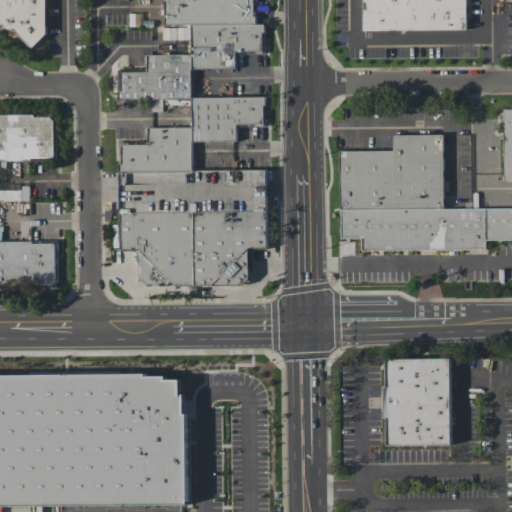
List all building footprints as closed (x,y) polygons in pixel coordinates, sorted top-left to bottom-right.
[(50,0),(37,42),(0,29),(0,0),(254,0),(254,23),(264,23),(264,50),(191,73),(191,98),(118,98),(118,74),(183,54),(191,54),(191,24),(164,24),(164,0),(50,0)] [(465,0),(466,29),(363,30),(362,0),(465,0)] [(266,169),(267,247),(248,247),(248,284),(138,284),(138,249),(119,249),(119,144),(147,144),(147,127),(191,127),(191,97),(264,96),(264,124),(236,124),(236,141),(191,141),(191,169),(266,169)] [(503,108),(511,108),(511,179),(504,180),(503,108)] [(0,241),(56,241),(57,284),(0,284),(0,114),(54,114),(54,159),(0,159),(0,241)] [(443,208),(511,207),(511,238),(486,239),(486,249),(361,249),(361,237),(341,237),(340,150),(393,149),(393,134),(442,134),(443,208)] [(449,358),(450,444),(386,445),(385,359),(449,358)] [(0,505),(0,374),(165,373),(165,379),(180,379),(180,394),(188,394),(189,504),(0,505)]
